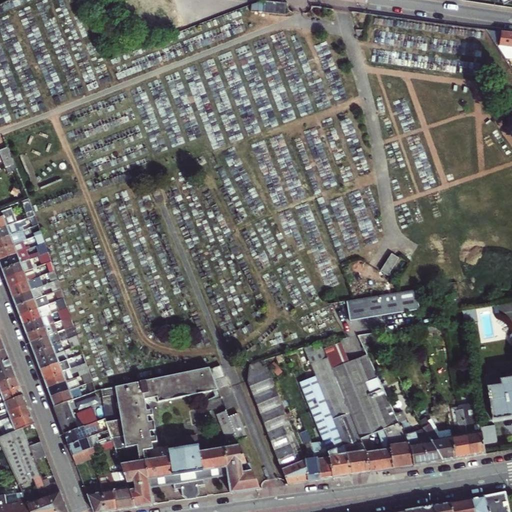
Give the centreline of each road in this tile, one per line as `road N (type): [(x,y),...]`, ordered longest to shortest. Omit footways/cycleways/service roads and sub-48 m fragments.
road 1 (residential): [(0,297),(82,511)]
road 2 (primary): [(449,481),(222,511)]
road 3 (primary): [(305,511),(449,481)]
road 4 (residential): [(385,0),(511,20)]
